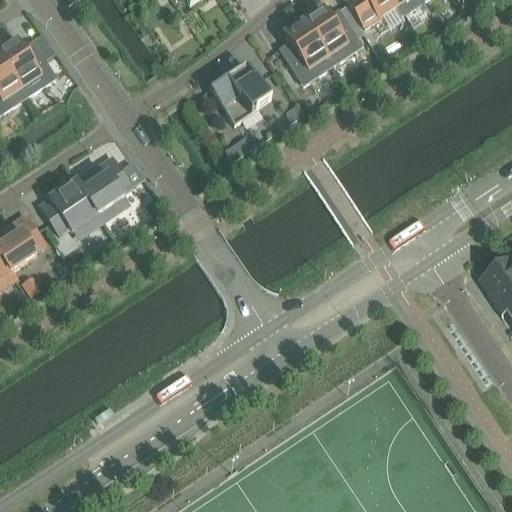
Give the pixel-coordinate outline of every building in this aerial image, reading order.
[(182,0),(189,10),(204,0),(208,5),(214,0),(182,0)] [(403,20),(389,0),(360,0),(351,6),(367,32),(396,12),(402,21),(403,20)] [(432,1),(431,0),(389,0),(403,20),(432,1)] [(362,52),(338,16),(327,23),(321,14),(315,18),(313,16),(301,24),(332,71),(362,52)] [(332,71),(301,24),(289,32),(290,34),(284,39),(290,48),(279,55),(303,91),(332,71)] [(56,83),(32,47),(21,54),(15,45),(9,50),(7,47),(0,52),(0,63),(26,103),(56,83)] [(0,120),(26,103),(0,63),(0,120)] [(276,115),(246,70),(209,94),(239,139),(276,115)] [(298,121),(292,111),(284,116),(290,126),(298,121)] [(245,141),(224,155),(232,167),(253,153),(245,141)] [(123,180),(113,187),(102,170),(76,188),(102,227),(129,210),(121,199),(131,193),(123,180)] [(102,227),(76,188),(50,205),(61,221),(50,228),(59,241),(69,234),(71,237),(82,230),(87,238),(102,227)] [(36,238),(26,244),(15,228),(0,237),(0,262),(15,285),(16,285),(11,277),(36,260),(34,257),(45,250),(36,238)] [(0,295),(15,285),(0,262),(0,295)] [(511,267),(480,288),(501,320),(508,315),(511,320),(511,267)]
